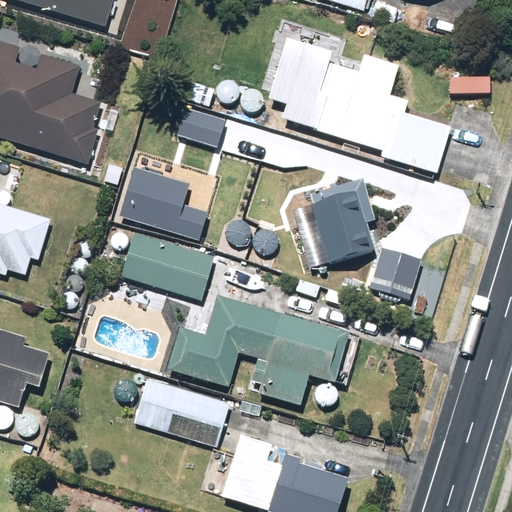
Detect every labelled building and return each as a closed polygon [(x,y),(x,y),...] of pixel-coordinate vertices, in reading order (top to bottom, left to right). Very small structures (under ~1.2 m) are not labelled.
[(0,0),(107,31),(116,0),(0,0)] [(316,0),(316,2),(364,17),(366,12),(368,13),(371,0),(316,0)] [(374,21),(398,25),(401,9),(377,5),(374,21)] [(442,25),(442,36),(454,35),(454,24),(442,25)] [(36,76),(16,70),(21,53),(0,46),(0,142),(88,170),(99,134),(92,132),(100,106),(70,97),(79,71),(42,59),(36,76)] [(380,162),(437,180),(452,135),(403,120),(406,109),(389,104),(398,74),(365,63),(363,67),(328,56),(324,69),(320,68),(315,84),(289,76),(279,109),(286,111),(281,125),(382,158),(380,162)] [(228,88),(221,111),(237,115),(244,92),(228,88)] [(133,167),(120,214),(201,237),(209,211),(183,204),(188,183),(133,167)] [(39,266),(51,225),(0,209),(0,200),(8,175),(0,172),(0,279),(4,281),(6,274),(25,280),(30,263),(39,266)] [(310,213),(327,270),(374,257),(366,231),(375,228),(362,187),(309,203),(312,212),(310,213)] [(122,236),(119,236),(114,238),(112,244),(113,252),(119,255),(127,254),(130,247),(127,239),(122,236)] [(121,282),(201,307),(214,264),(134,239),(121,282)] [(91,244),(81,243),(76,249),(78,259),(83,261),(87,263),(94,258),(94,249),(91,244)] [(382,251),(371,293),(409,303),(421,261),(382,251)] [(113,259),(111,271),(121,273),(123,261),(113,259)] [(83,261),(77,260),(72,263),(70,271),(77,277),(84,277),(89,273),(88,264),(83,261)] [(80,280),(72,278),(68,283),(69,292),(76,296),(83,294),(83,284),(80,280)] [(78,298),(71,296),(62,298),(62,306),(68,313),(78,310),(78,302),(78,298)] [(165,377),(227,394),(238,360),(257,365),(251,388),(261,391),(258,401),(299,413),(308,383),(334,391),(349,340),(217,303),(206,343),(177,334),(165,377)] [(0,406),(12,411),(22,413),(30,391),(42,395),(51,359),(26,351),(28,345),(0,336),(0,406)] [(134,428),(216,453),(230,407),(176,390),(174,393),(147,385),(134,428)] [(2,409),(0,409),(0,432),(7,433),(14,428),(15,417),(9,411),(2,409)] [(33,418),(23,416),(19,421),(16,429),(22,438),(34,439),(40,431),(40,423),(33,418)] [(221,505),(242,511),(339,511),(347,490),(321,481),(323,475),(305,469),(303,476),(298,474),(300,468),(285,463),(281,477),(265,472),(270,456),(241,446),(221,505)]
